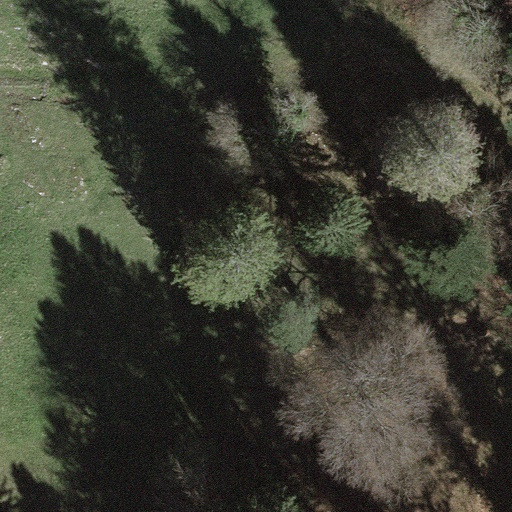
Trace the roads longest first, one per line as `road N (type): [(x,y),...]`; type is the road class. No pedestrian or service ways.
road 1 (track): [(0,82),(357,50),(421,57)]
road 2 (track): [(315,0),(482,90),(511,119)]
